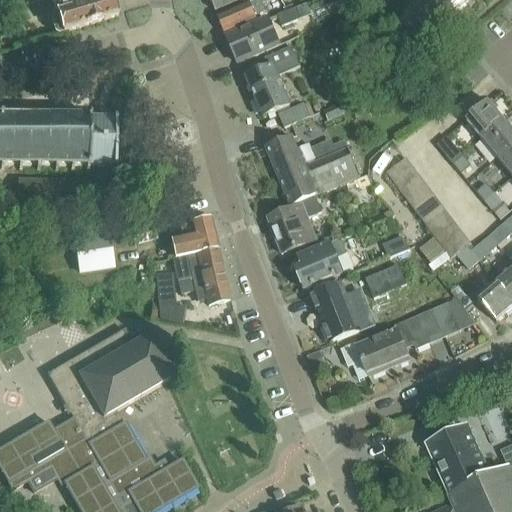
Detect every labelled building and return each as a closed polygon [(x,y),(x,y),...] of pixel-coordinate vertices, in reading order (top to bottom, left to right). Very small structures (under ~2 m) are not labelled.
[(15,0),(12,0),(3,3),(9,22),(21,18),(15,0)] [(62,35),(63,36),(118,19),(111,0),(51,0),(57,17),(53,18),(52,21),(56,35),(59,36),(62,35)] [(210,0),(216,14),(249,1),(252,6),(262,2),(264,7),(265,7),(283,0),(210,0)] [(346,0),(352,14),(371,7),(368,1),(367,0),(346,0)] [(448,21),(429,0),(427,0),(409,16),(428,38),(448,21)] [(429,0),(448,21),(467,6),(461,0),(429,0)] [(262,2),(252,6),(219,19),(226,38),(257,25),(255,21),(268,16),(265,7),(264,7),(262,2)] [(276,19),(281,30),(300,23),(296,11),(276,19)] [(228,42),(239,68),(280,50),(269,24),(228,42)] [(258,104),(255,105),(261,118),(262,117),(265,122),(279,115),(286,133),(311,122),(305,108),(291,115),(289,110),(291,110),(278,81),(302,71),(293,51),(266,63),(271,73),(248,83),(258,104)] [(482,141),(505,122),(489,103),(466,122),(482,141)] [(329,125),(344,118),(340,109),(325,116),(329,125)] [(0,173),(2,174),(2,170),(17,170),(17,174),(23,174),(23,170),(36,169),(36,174),(40,174),(40,170),(51,169),(51,174),(56,174),(56,170),(70,169),(70,174),(74,174),(74,170),(83,169),(83,174),(88,174),(88,169),(115,169),(115,121),(95,121),(95,116),(89,116),(89,121),(78,121),(78,116),(72,116),(72,121),(59,120),(59,116),(55,116),(55,120),(44,120),(44,115),(39,115),(39,120),(25,120),(25,115),(20,115),(20,120),(4,119),(4,115),(0,114),(0,173)] [(511,131),(505,122),(482,141),(497,160),(511,147),(511,131)] [(349,153),(317,166),(309,147),(298,152),(296,147),(299,146),(297,140),(267,153),(291,210),(360,181),(349,153)] [(438,150),(446,158),(445,158),(452,166),(461,158),(447,142),(438,150)] [(511,147),(497,160),(511,177),(511,147)] [(461,158),(452,166),(460,176),(469,168),(461,158)] [(407,161),(388,175),(451,260),(470,246),(407,161)] [(17,183),(16,199),(16,210),(87,212),(88,185),(17,183)] [(482,203),(492,195),(486,188),(476,196),(482,203)] [(492,195),(482,203),(491,214),(501,206),(492,195)] [(315,203),(301,209),(267,223),(282,258),(316,244),(307,222),(321,216),(315,203)] [(390,215),(383,218),(388,224),(395,221),(390,215)] [(183,243),(171,245),(175,261),(172,262),(180,298),(195,295),(197,304),(206,302),(208,309),(230,303),(231,303),(211,221),(189,227),(182,229),(180,229),(183,243)] [(511,236),(511,229),(508,224),(498,232),(506,241),(511,236)] [(403,238),(381,246),(388,261),(396,258),(409,253),(403,238)] [(434,242),(420,252),(431,266),(444,256),(434,242)] [(300,266),(294,269),(304,293),(353,273),(341,243),(298,261),(300,266)] [(470,255),(478,265),(487,258),(479,248),(470,255)] [(478,265),(470,255),(461,263),(469,273),(478,265)] [(374,303),(407,289),(414,285),(411,280),(405,284),(398,269),(366,283),(374,303)] [(511,272),(496,286),(511,305),(511,272)] [(156,279),(158,303),(159,321),(183,325),(185,310),(175,309),(173,278),(156,279)] [(511,310),(511,305),(496,286),(477,302),(496,324),(511,310)] [(341,287),(312,298),(330,346),(360,335),(353,317),(366,312),(361,299),(352,302),(351,299),(350,299),(346,300),(341,287)] [(459,288),(450,295),(465,312),(473,305),(459,288)] [(358,346),(340,354),(348,371),(362,365),(368,380),(410,362),(404,349),(413,345),(416,353),(431,346),(444,341),(461,333),(449,306),(434,313),(419,319),(394,330),(396,334),(359,350),(358,346)] [(0,453),(0,472),(12,494),(27,485),(34,497),(57,483),(61,489),(64,487),(78,511),(161,511),(195,493),(198,491),(181,463),(168,471),(163,464),(154,469),(149,460),(145,462),(124,427),(123,427),(115,414),(167,385),(178,378),(160,348),(152,335),(133,346),(125,333),(47,378),(73,422),(53,434),(48,425),(0,453)] [(511,511),(511,478),(509,472),(491,480),(468,430),(426,449),(453,509),(445,511),(511,511)] [(511,448),(501,454),(509,472),(511,470),(511,448)]
